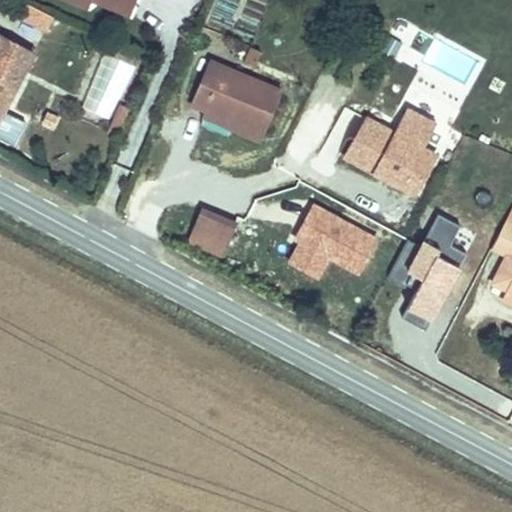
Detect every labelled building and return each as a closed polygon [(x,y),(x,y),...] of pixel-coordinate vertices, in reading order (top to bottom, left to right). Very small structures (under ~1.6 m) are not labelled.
[(85,5),(74,0),(42,0),(79,16),(85,5)] [(436,37),(430,57),(445,63),(452,42),(436,37)] [(0,76),(17,84),(32,53),(0,38),(0,76)] [(257,64),(259,47),(244,44),(242,62),(257,64)] [(106,51),(80,103),(108,117),(134,65),(106,51)] [(200,111),(260,136),(277,93),(207,63),(189,105),(200,111)] [(0,117),(17,84),(0,76),(0,117)] [(197,120),(202,122),(257,145),(260,136),(200,111),(197,120)] [(349,142),(362,148),(374,117),(361,113),(349,142)] [(374,117),(362,148),(373,153),(386,123),(374,117)] [(156,233),(167,213),(154,206),(143,227),(156,233)] [(219,263),(231,235),(198,222),(187,250),(219,263)] [(511,230),(500,225),(487,250),(511,263),(501,289),(511,294),(511,230)]
